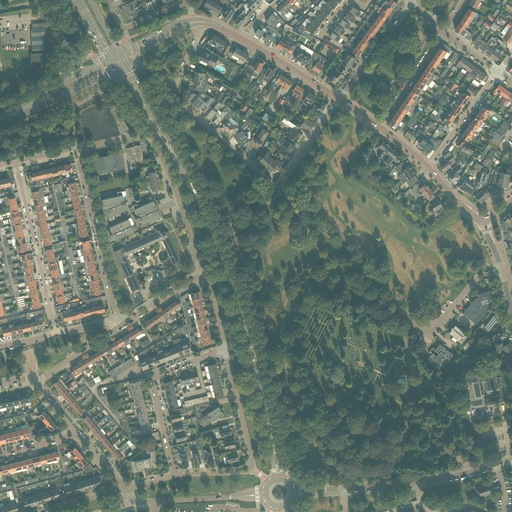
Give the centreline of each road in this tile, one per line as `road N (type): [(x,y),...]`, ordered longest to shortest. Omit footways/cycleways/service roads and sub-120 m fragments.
road 1 (tertiary): [(272,439),(244,320),(207,222)]
road 2 (residential): [(173,475),(252,468),(224,348)]
road 3 (tertiary): [(207,222),(124,63)]
road 4 (tertiary): [(114,69),(207,222)]
road 5 (residential): [(173,475),(151,377),(224,348)]
road 6 (residential): [(17,162),(55,333)]
road 7 (residential): [(116,318),(76,148)]
road 8 (residential): [(343,489),(446,477),(511,458)]
road 9 (residential): [(130,503),(265,494)]
road 10 (unclassified): [(401,310),(429,333),(478,278),(501,270)]
road 11 (residential): [(203,275),(160,156)]
road 12 (residential): [(282,186),(184,108)]
road 13 (tertiary): [(2,119),(114,69)]
road 14 (residential): [(339,98),(410,0)]
